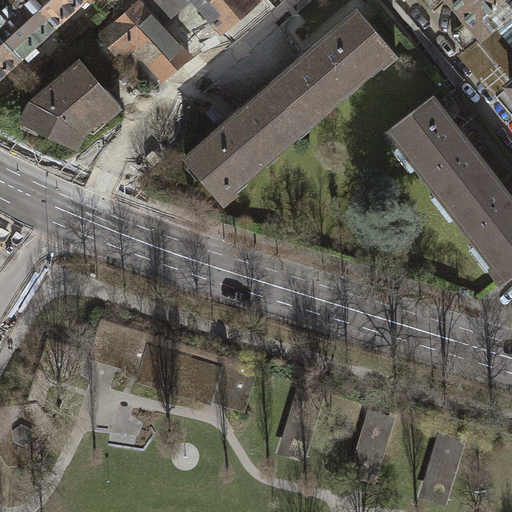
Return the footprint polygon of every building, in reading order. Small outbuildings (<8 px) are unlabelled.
[(10,0),(0,9),(0,34),(19,56),(54,25),(31,0),(10,0)] [(81,0),(31,0),(54,25),(81,0)] [(139,0),(101,34),(120,56),(132,44),(162,78),(188,55),(160,24),(139,0)] [(139,0),(160,24),(187,0),(139,0)] [(197,0),(222,28),(253,0),(197,0)] [(511,0),(422,0),(429,8),(438,0),(450,0),(467,19),(451,33),(465,49),(495,24),(511,9),(511,0)] [(394,54),(354,9),(270,83),(304,122),(377,59),(382,65),(394,54)] [(498,97),(511,84),(511,43),(495,24),(465,49),(461,53),(498,97)] [(0,72),(19,56),(0,34),(0,72)] [(28,100),(20,118),(72,144),(79,140),(83,132),(100,116),(104,119),(120,105),(107,89),(100,88),(75,61),(28,100)] [(270,83),(185,157),(223,201),(236,190),(232,185),(304,122),(270,83)] [(511,84),(498,97),(511,113),(511,84)] [(490,168),(434,95),(385,133),(395,146),(401,141),(447,201),(490,168)] [(488,266),(499,279),(511,268),(511,196),(490,168),(447,201),(494,261),(488,266)] [(88,355),(122,365),(131,335),(132,332),(98,322),(88,355)] [(148,340),(131,335),(122,365),(139,370),(137,376),(204,396),(206,392),(215,361),(216,358),(148,337),(148,340)] [(80,352),(45,341),(38,365),(73,376),(80,352)] [(231,366),(215,361),(206,392),(222,396),(231,366)] [(239,402),(250,368),(232,363),(231,366),(222,396),(239,402)] [(327,395),(296,386),(275,455),(306,465),(327,395)] [(33,409),(27,406),(5,408),(0,411),(0,452),(3,457),(10,460),(32,458),(38,454),(47,434),(47,426),(33,409)] [(375,486),(396,418),(365,409),(345,476),(375,486)] [(466,440),(435,431),(415,498),(445,507),(466,440)]
